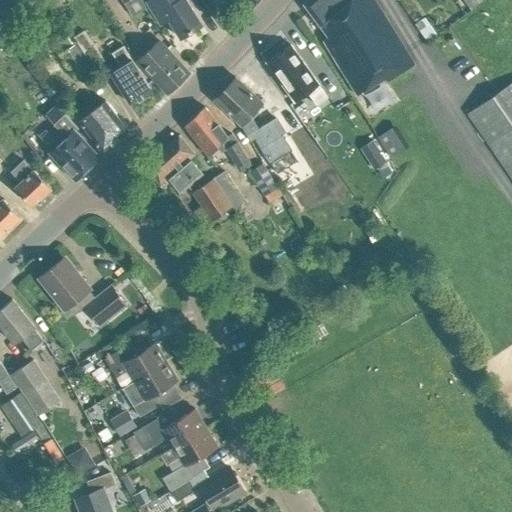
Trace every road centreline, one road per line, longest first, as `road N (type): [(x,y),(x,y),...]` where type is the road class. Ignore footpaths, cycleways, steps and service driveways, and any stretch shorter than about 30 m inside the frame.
road 1 (residential): [(302,511),(224,382),(191,284),(95,186)]
road 2 (tertiary): [(95,186),(281,0)]
road 3 (tertiary): [(0,278),(95,186)]
